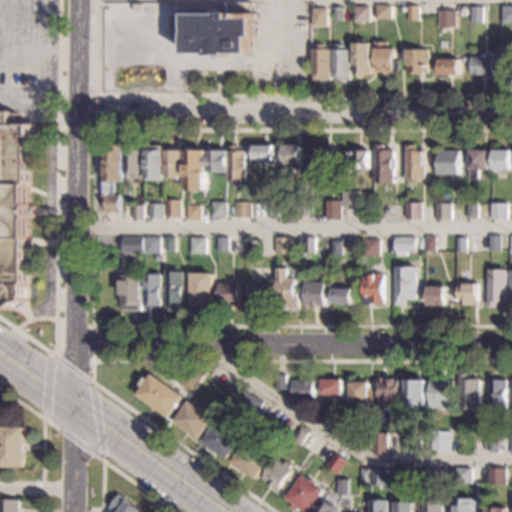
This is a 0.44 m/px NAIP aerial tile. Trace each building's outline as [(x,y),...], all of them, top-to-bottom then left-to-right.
[(394,20),(379,20),(379,6),(394,6),(394,20)] [(372,22),(364,22),(364,24),(357,24),(357,7),(372,7),(372,22)] [(421,24),(410,23),(410,7),(421,7),(421,24)] [(346,21),(337,21),(337,8),(346,8),(346,21)] [(484,23),(473,23),(474,8),(484,8),(484,23)] [(329,27),(314,27),(314,9),(330,9),(329,27)] [(458,28),(441,28),(441,11),(458,12),(458,28)] [(231,17),(251,17),(251,14),(257,14),(257,38),(253,38),(253,55),(231,55),(231,57),(211,57),(211,55),(188,55),(188,43),(171,43),(171,38),(170,38),(169,16),(171,16),(171,13),(231,13),(231,17)] [(368,44),(375,44),(374,75),(355,74),(356,43),(361,44),(361,39),(368,40),(368,44)] [(390,48),(396,48),(396,61),(402,61),(402,72),(391,72),(391,75),(384,75),(384,73),(378,73),(378,43),(390,43),(390,48)] [(328,50),(333,50),(333,81),(315,81),(316,50),(319,50),(319,46),(328,46),(328,50)] [(347,50),(353,50),(353,81),(335,81),(336,46),(347,46),(347,50)] [(511,82),(503,82),(503,47),(511,47),(511,82)] [(430,54),(432,56),(432,59),(430,60),(430,73),(424,73),(424,75),(410,75),(410,50),(430,50),(430,54)] [(488,58),(495,58),(495,76),(487,75),(487,78),(482,78),(482,75),(474,75),(474,58),(484,58),(484,55),(488,56),(488,58)] [(461,75),(441,75),(442,60),(461,60),(461,75)] [(12,124),(34,125),(34,137),(30,137),(27,300),(11,309),(0,301),(0,111),(12,112),(12,124)] [(123,183),(114,183),(114,195),(120,195),(120,212),(105,212),(105,197),(102,197),(102,181),(104,181),(104,151),(113,151),(113,144),(123,144),(123,183)] [(386,151),(396,151),(396,184),(377,183),(377,145),(386,146),(386,151)] [(134,151),(142,151),(142,180),(132,180),(132,175),(125,175),(125,146),(134,146),(134,151)] [(164,150),(165,150),(165,180),(146,180),(146,152),(148,152),(148,146),(164,146),(164,150)] [(238,151),(247,151),(247,160),(249,160),(249,171),(247,171),(247,183),(241,183),(241,185),(234,185),(234,182),(230,182),(230,151),(232,151),(231,146),(238,146),(238,151)] [(275,163),(267,163),(267,165),(262,164),(262,161),(255,161),(256,146),(276,146),(275,163)] [(302,165),(296,165),(295,174),(285,174),(285,146),(302,146),(302,165)] [(323,152),(334,152),(333,159),(335,161),(335,171),(333,173),(333,183),(327,183),(327,185),(322,185),(322,183),(314,183),(314,146),(323,146),(323,152)] [(418,151),(427,151),(427,179),(407,179),(408,146),(418,146),(418,151)] [(489,170),(480,170),(479,179),(471,178),(471,150),(489,150),(489,170)] [(184,178),(167,178),(167,151),(184,151),(184,178)] [(208,191),(187,191),(187,151),(208,151),(208,191)] [(230,177),(221,177),(221,175),(209,175),(209,151),(230,151),(230,177)] [(461,175),(439,174),(440,151),(462,152),(461,175)] [(511,171),(502,170),(502,174),(495,173),(495,151),(511,151),(511,171)] [(371,169),(363,169),(363,172),(358,172),(358,169),(349,169),(349,152),(371,152),(371,169)] [(363,209),(345,209),(345,192),(363,192),(363,209)] [(311,200),(311,216),(299,216),(300,200),(311,200)] [(181,218),(165,218),(165,201),(166,201),(181,201),(181,218)] [(280,216),(270,216),(270,202),(280,203),(280,216)] [(344,221),(328,221),(328,202),(344,202),(344,221)] [(228,218),(214,218),(214,203),(227,203),(228,218)] [(252,219),(237,219),(237,203),(252,203),(252,219)] [(423,220),(408,220),(407,204),(423,203),(423,220)] [(480,204),(480,219),(470,219),(470,203),(480,204)] [(163,220),(149,220),(149,204),(163,204),(163,220)] [(453,220),(438,220),(438,204),(453,204),(453,220)] [(510,204),(509,220),(493,219),(493,204),(510,204)] [(143,221),(132,221),(132,206),(143,206),(143,221)] [(201,207),(201,221),(188,221),(188,206),(201,207)] [(503,236),(502,252),(490,251),(491,236),(503,236)] [(175,253),(165,253),(165,237),(175,237),(175,253)] [(438,237),(437,252),(428,252),(428,237),(438,237)] [(143,254),(121,254),(121,238),(143,238),(143,254)] [(160,254),(145,254),(145,238),(160,238),(160,254)] [(206,255),(191,255),(191,238),(206,238),(206,255)] [(229,252),(218,252),(218,238),(229,238),(229,252)] [(293,254),(277,254),(277,238),(294,238),(293,254)] [(316,238),(316,254),(305,253),(306,238),(316,238)] [(418,252),(397,252),(397,238),(399,238),(418,238),(418,252)] [(468,252),(458,252),(458,238),(468,238),(468,252)] [(382,240),(381,257),(364,257),(365,239),(382,240)] [(260,257),(251,257),(251,240),(260,240),(260,257)] [(344,256),(333,256),(333,241),(344,241),(344,256)] [(418,269),(420,269),(420,274),(418,274),(417,300),(407,300),(407,306),(397,306),(397,267),(418,268),(418,269)] [(289,279),(297,279),(297,298),(300,298),(300,309),(298,308),(298,312),(293,312),(293,309),(290,309),(290,312),(284,311),(284,309),(277,309),(278,268),(289,268),(289,279)] [(508,302),(499,302),(499,308),(489,308),(490,270),(508,271),(508,302)] [(184,307),(176,307),(176,313),(166,313),(166,272),(184,272),(184,307)] [(213,309),(204,309),(204,307),(191,307),(191,274),(213,274),(213,309)] [(384,276),(386,276),(385,305),(372,304),(372,306),(365,306),(366,277),(371,277),(371,275),(378,275),(379,274),(382,274),(384,276)] [(161,284),(163,287),(163,298),(161,302),(161,308),(150,308),(150,310),(144,310),(144,275),(161,275),(161,284)] [(143,306),(140,307),(140,312),(121,312),(121,296),(119,296),(119,280),(121,280),(121,277),(143,277),(143,306)] [(260,282),(271,282),(271,304),(265,304),(265,306),(252,306),(252,280),(260,280),(260,282)] [(240,306),(219,306),(219,284),(227,284),(227,283),(240,283),(240,306)] [(326,307),(306,306),(306,283),(326,283),(326,307)] [(480,283),(479,306),(460,306),(460,283),(480,283)] [(347,289),(354,289),(354,305),(334,304),(334,289),(342,290),(342,287),(347,287),(347,289)] [(447,306),(428,306),(429,287),(447,288),(447,306)] [(204,376),(191,393),(178,383),(190,366),(204,376)] [(184,397),(179,404),(181,405),(177,411),(175,410),(169,418),(156,409),(155,411),(148,407),(148,404),(136,396),(142,388),(139,385),(145,377),(149,379),(152,374),(184,397)] [(467,380),(480,380),(480,404),(481,405),(481,410),(459,410),(459,374),(467,374),(467,380)] [(285,390),(275,390),(275,376),(286,376),(285,390)] [(385,379),(400,379),(400,389),(401,389),(401,400),(400,400),(400,410),(398,410),(398,412),(393,412),(393,410),(378,410),(379,377),(385,377),(385,379)] [(421,381),(425,381),(425,402),(428,402),(428,408),(422,408),(421,411),(415,410),(415,408),(406,408),(406,381),(414,381),(414,378),(421,378),(421,381)] [(342,397),(333,397),(333,398),(328,398),(328,396),(322,395),(322,380),(342,380),(342,397)] [(451,409),(432,408),(433,380),(451,380),(451,409)] [(506,410),(488,410),(488,380),(506,380),(506,410)] [(313,401),(305,401),(305,399),(292,399),(292,381),(314,382),(313,401)] [(370,389),(372,389),(372,411),(358,410),(358,402),(351,402),(352,383),(370,383),(370,389)] [(262,403),(251,419),(232,405),(244,390),(262,403)] [(214,419),(199,439),(183,428),(182,429),(177,426),(178,424),(175,422),(190,402),(214,419)] [(242,439),(227,460),(203,443),(218,422),(242,439)] [(350,424),(350,434),(334,433),(335,423),(350,424)] [(23,468),(0,468),(0,428),(24,428),(23,468)] [(308,434),(299,446),(291,441),(300,428),(308,434)] [(450,450),(431,450),(431,432),(450,432),(450,450)] [(386,455),(372,455),(372,434),(386,434),(386,455)] [(370,449),(356,449),(356,435),(370,435),(370,449)] [(420,437),(420,450),(405,450),(406,436),(420,437)] [(486,451),(472,451),(473,437),(486,437),(486,451)] [(498,438),(506,438),(506,451),(498,451),(498,453),(488,453),(488,437),(498,437),(498,438)] [(271,459),(256,480),(232,463),(247,442),(271,459)] [(347,462),(337,474),(325,465),(334,453),(347,462)] [(284,465),(286,462),(287,463),(288,461),(292,464),(291,466),(292,466),(290,469),(293,471),(288,478),(290,479),(288,482),(285,480),(278,491),(277,489),(275,491),(272,489),(273,487),(267,483),(266,485),(264,483),(265,481),(263,480),(276,459),(284,465)] [(414,467),(414,480),(405,480),(405,466),(414,467)] [(471,484),(455,484),(456,468),(471,469),(471,484)] [(370,485),(360,485),(360,469),(369,469),(371,469),(370,485)] [(439,484),(424,484),(425,469),(440,469),(439,484)] [(506,485),(487,485),(488,469),(503,469),(506,469),(506,485)] [(387,470),(387,486),(372,486),(372,470),(387,470)] [(310,481),(311,479),(317,484),(316,485),(323,491),(308,511),(303,511),(299,509),(297,511),(291,508),(293,505),(285,499),(302,475),(310,481)] [(349,495),(338,495),(338,480),(349,480),(349,495)] [(142,511),(141,511),(109,511),(110,510),(108,508),(118,494),(142,511)] [(339,509),(336,511),(313,511),(324,498),(339,509)] [(477,503),(475,503),(475,511),(455,511),(456,499),(477,500),(477,503)] [(18,509),(22,509),(21,511),(0,511),(0,500),(18,500),(18,509)] [(388,511),(371,511),(371,500),(389,501),(388,511)] [(443,511),(423,511),(424,500),(444,500),(443,511)] [(413,511),(395,511),(396,503),(414,503),(413,511)]
